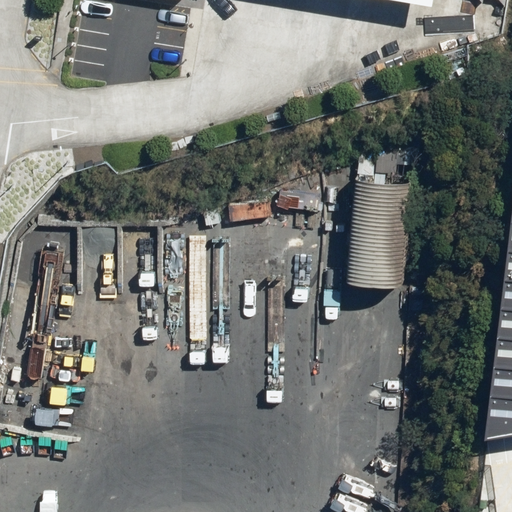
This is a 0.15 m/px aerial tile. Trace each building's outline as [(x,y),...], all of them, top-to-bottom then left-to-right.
[(428,176),(360,177),(363,285),(430,283),(428,176)] [(511,280),(506,279),(502,308),(511,309),(511,280)] [(511,309),(502,308),(499,337),(511,338),(511,309)] [(511,338),(499,337),(496,366),(511,367),(511,338)] [(511,367),(496,366),(492,395),(511,397),(511,367)] [(511,397),(492,395),(487,439),(511,435),(511,397)]
